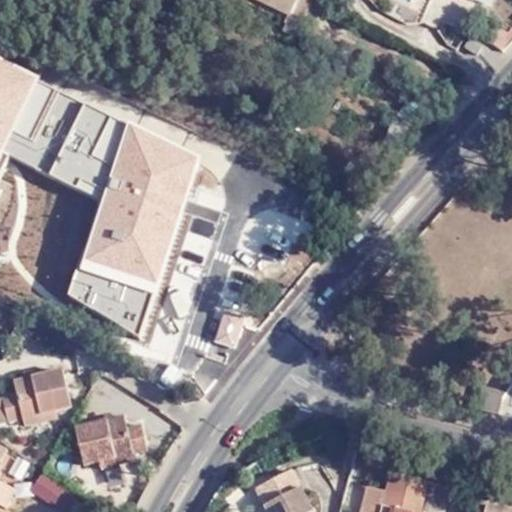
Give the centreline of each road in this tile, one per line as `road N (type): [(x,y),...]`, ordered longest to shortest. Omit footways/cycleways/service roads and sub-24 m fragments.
road 1 (secondary): [(511,72),(288,330)]
road 2 (secondary): [(304,347),(511,114)]
road 3 (residential): [(342,401),(511,450)]
road 4 (secondary): [(252,374),(159,511)]
road 5 (secondary): [(184,511),(275,382)]
